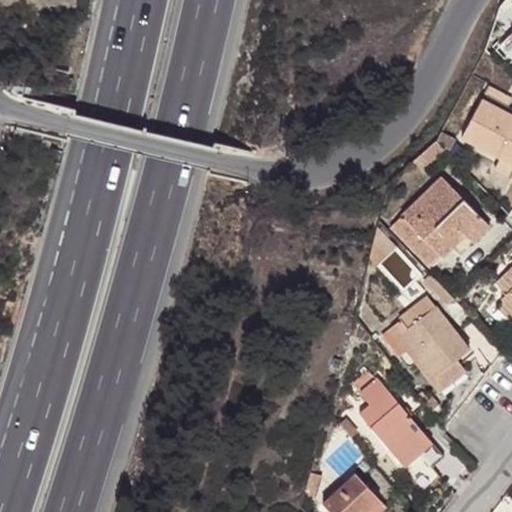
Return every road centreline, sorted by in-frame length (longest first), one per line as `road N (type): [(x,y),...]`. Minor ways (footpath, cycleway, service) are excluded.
road 1 (unclassified): [(474,0),(406,123),(375,152),(339,165),(266,169),(0,108)]
road 2 (motorway): [(69,511),(131,316),(208,0)]
road 3 (motorway): [(142,0),(3,511)]
